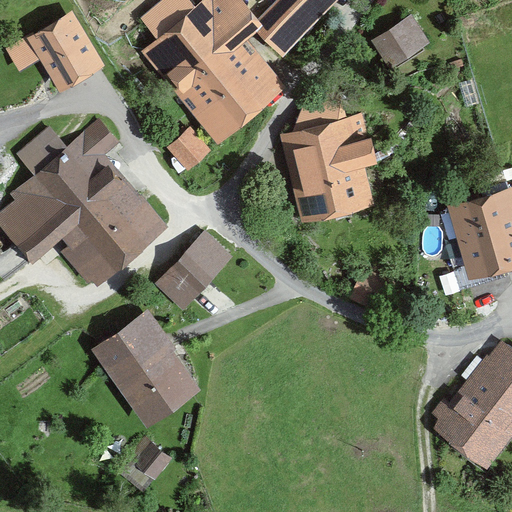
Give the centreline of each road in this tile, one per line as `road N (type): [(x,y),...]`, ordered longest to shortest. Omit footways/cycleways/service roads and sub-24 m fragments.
road 1 (residential): [(364,0),(226,193),(224,218),(291,283),(401,333),(467,335),(511,302)]
road 2 (track): [(77,305),(137,273),(188,213)]
